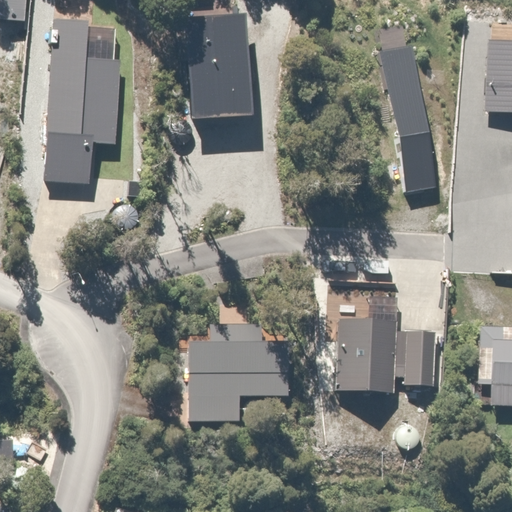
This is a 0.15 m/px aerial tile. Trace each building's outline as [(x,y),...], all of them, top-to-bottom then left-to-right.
[(184,17),(190,117),(253,113),(246,13),(184,17)] [(53,21),(45,184),(95,187),(97,145),(115,146),(120,60),(87,58),(89,23),(53,21)] [(511,39),(491,39),(488,108),(511,109),(511,39)] [(379,49),(404,191),(435,185),(410,43),(379,49)] [(335,316),(335,392),(396,392),(396,385),(431,385),(431,325),(397,325),(397,316),(335,316)] [(262,324),(205,324),(205,342),(190,342),(190,423),(237,423),(237,417),(258,417),(258,400),(291,400),(291,342),(262,342),(262,324)] [(511,340),(498,339),(498,347),(480,345),(476,382),(496,384),(494,406),(511,407),(511,340)]
